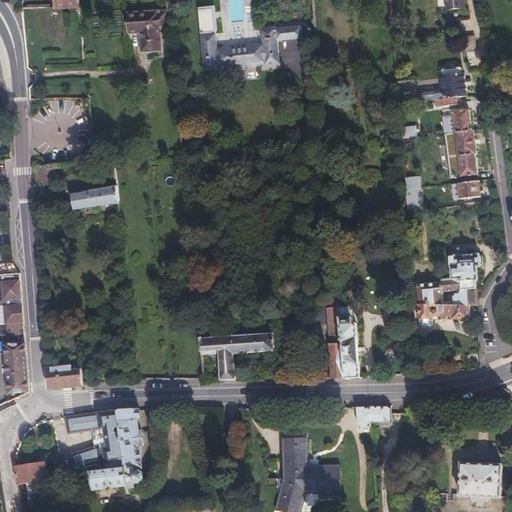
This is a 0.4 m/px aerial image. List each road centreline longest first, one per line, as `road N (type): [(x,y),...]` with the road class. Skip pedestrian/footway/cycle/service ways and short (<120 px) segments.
road 1 (secondary): [(39,402),(428,392),(503,372)]
road 2 (secondary): [(0,23),(17,99),(39,402)]
road 3 (unknown): [(304,62),(328,393)]
road 4 (residential): [(494,115),(511,253)]
